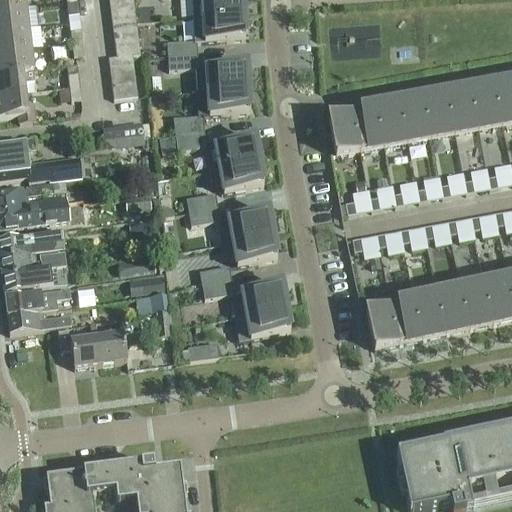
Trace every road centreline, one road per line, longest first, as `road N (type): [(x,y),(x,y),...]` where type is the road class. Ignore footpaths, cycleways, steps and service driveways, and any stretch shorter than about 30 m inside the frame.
road 1 (residential): [(283,110),(334,403)]
road 2 (residential): [(283,110),(511,69)]
road 3 (residential): [(0,450),(199,424)]
road 4 (residential): [(334,403),(511,371)]
road 5 (residential): [(199,424),(334,403)]
